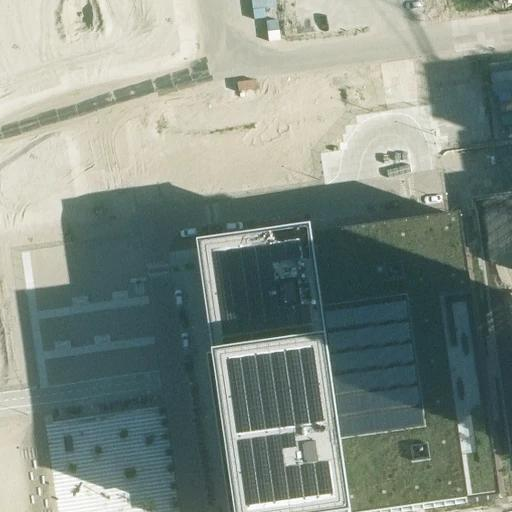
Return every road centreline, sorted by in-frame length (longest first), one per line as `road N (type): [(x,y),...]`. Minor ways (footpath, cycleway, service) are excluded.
road 1 (unclassified): [(151,217),(471,176)]
road 2 (unclassified): [(151,217),(191,511)]
road 3 (residential): [(116,0),(151,217)]
